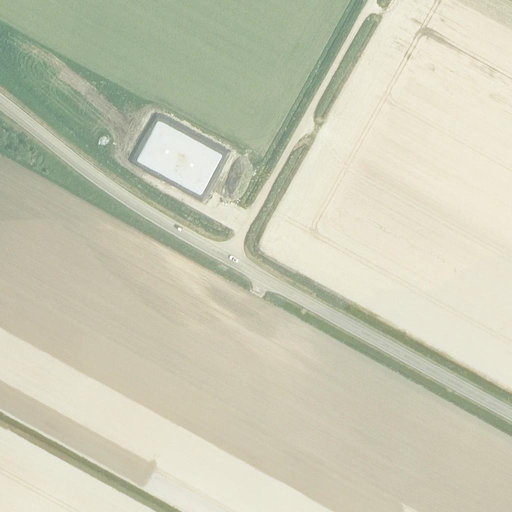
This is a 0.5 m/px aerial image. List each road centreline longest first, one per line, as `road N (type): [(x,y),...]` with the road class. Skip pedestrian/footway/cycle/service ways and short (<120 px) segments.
road 1 (secondary): [(511,414),(154,216),(0,102)]
road 2 (track): [(227,258),(370,0)]
